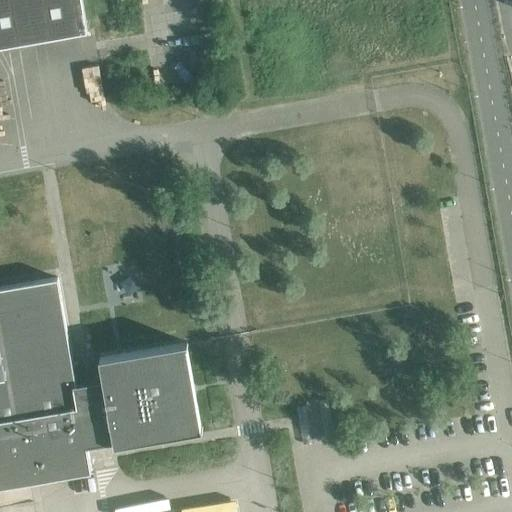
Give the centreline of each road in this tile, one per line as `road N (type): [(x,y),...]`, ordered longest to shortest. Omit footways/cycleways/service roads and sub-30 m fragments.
road 1 (unclassified): [(511,216),(473,0)]
road 2 (unknown): [(41,158),(87,352)]
